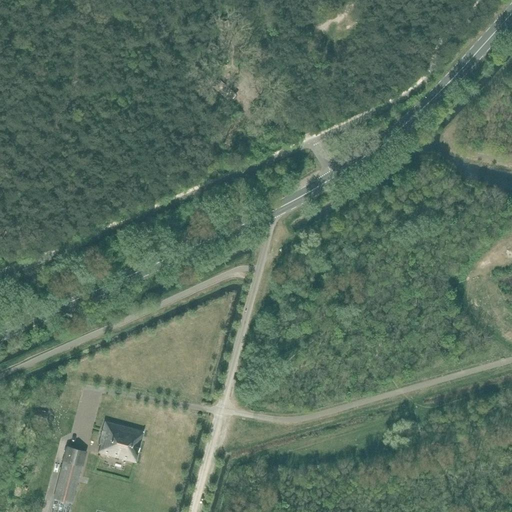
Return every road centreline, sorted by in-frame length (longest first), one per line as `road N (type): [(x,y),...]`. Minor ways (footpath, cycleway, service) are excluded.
road 1 (tertiary): [(0,334),(335,177),(406,123),(511,13)]
road 2 (track): [(259,272),(218,411)]
